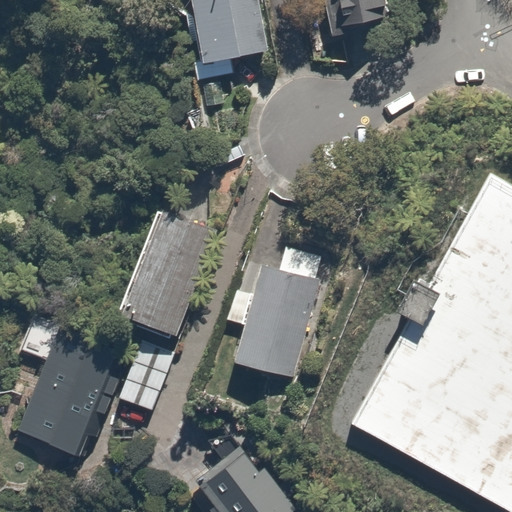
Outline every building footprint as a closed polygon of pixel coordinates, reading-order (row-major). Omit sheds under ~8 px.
[(257,0),(192,0),(201,49),(189,52),(193,77),(231,70),(228,54),(266,47),(257,0)] [(387,17),(384,0),(326,0),(331,27),(387,17)] [(223,228),(162,204),(118,313),(178,338),(223,228)] [(280,267),(264,262),(233,351),(296,373),(337,252),(291,236),(280,267)] [(76,452),(122,346),(34,309),(19,345),(44,356),(14,425),(76,452)] [(182,361),(141,339),(113,391),(154,413),(182,361)] [(297,511),(249,444),(198,480),(220,511),(297,511)]
